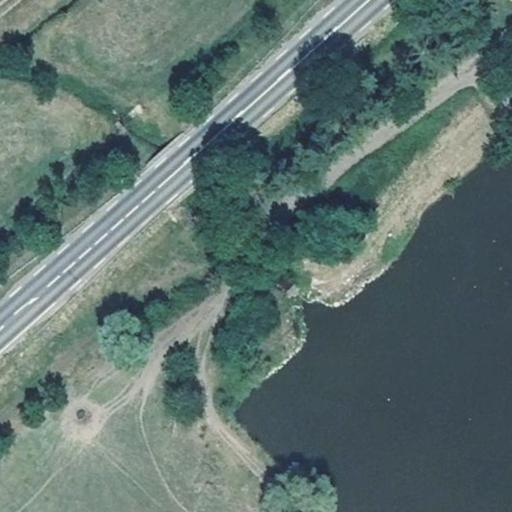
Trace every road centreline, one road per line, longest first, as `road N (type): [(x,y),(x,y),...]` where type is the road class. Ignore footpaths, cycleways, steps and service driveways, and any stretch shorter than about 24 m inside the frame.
road 1 (track): [(511,32),(247,249),(119,312),(0,416)]
road 2 (primary): [(368,0),(0,329)]
